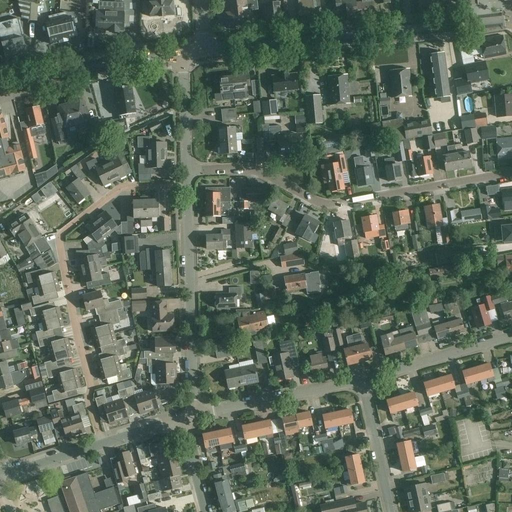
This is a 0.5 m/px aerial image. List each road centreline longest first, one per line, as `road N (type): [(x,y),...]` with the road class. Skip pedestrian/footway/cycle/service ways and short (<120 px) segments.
road 1 (residential): [(186,187),(122,193),(64,232),(58,249),(103,447)]
road 2 (residential): [(511,172),(332,204),(246,168),(186,170)]
road 3 (residential): [(204,50),(511,19)]
road 4 (residential): [(194,422),(186,187)]
road 5 (residential): [(0,89),(182,52)]
road 6 (residential): [(361,386),(194,422)]
road 7 (residential): [(511,338),(361,386)]
road 8 (residential): [(390,511),(361,386)]
